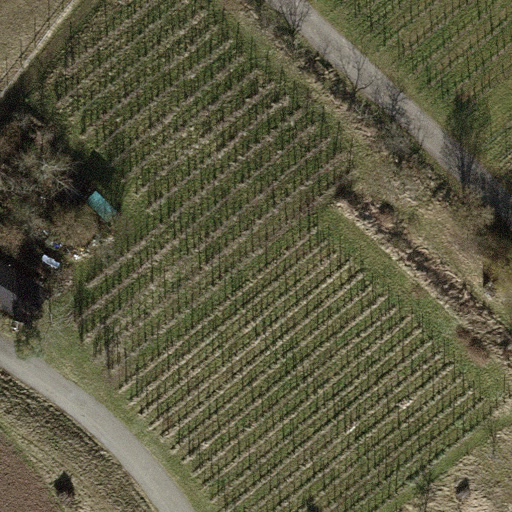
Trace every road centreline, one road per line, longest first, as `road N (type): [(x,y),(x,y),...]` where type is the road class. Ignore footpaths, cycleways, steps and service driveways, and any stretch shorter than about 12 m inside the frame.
road 1 (track): [(511,197),(313,0)]
road 2 (track): [(0,358),(106,428),(153,511)]
